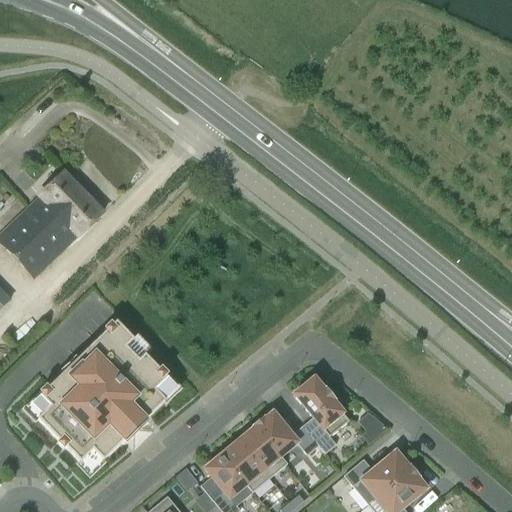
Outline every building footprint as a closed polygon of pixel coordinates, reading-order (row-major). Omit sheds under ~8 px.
[(0,238),(0,247),(31,280),(76,237),(77,238),(102,214),(63,174),(38,199),(40,201),(0,238)] [(0,311),(11,301),(0,290),(0,311)] [(26,411),(89,476),(176,391),(130,344),(132,342),(115,324),(26,411)] [(312,420),(301,429),(317,449),(324,457),(335,447),(328,440),(348,423),(331,403),(332,403),(324,392),(323,393),(313,381),(293,397),(312,420)] [(368,444),(385,429),(369,412),(353,427),(368,444)] [(263,421),(254,428),(280,459),(296,446),(306,458),(317,449),(301,429),(290,438),(271,415),(263,422),(263,421)] [(253,430),(237,443),(269,481),(286,467),(280,459),(254,428),(253,429),(253,430)] [(237,443),(220,457),(245,487),(251,495),(269,481),(237,443)] [(343,479),(367,508),(410,472),(408,470),(408,471),(394,454),(371,473),(362,463),(343,479)] [(237,511),(229,501),(245,487),(220,457),(203,471),(222,494),(211,503),(218,511),(237,511)] [(417,480),(410,472),(367,508),(370,511),(402,511),(411,503),(410,503),(425,491),(416,481),(417,480)] [(303,503),(297,497),(288,505),(293,511),(303,503)] [(176,511),(166,499),(150,511),(176,511)]
